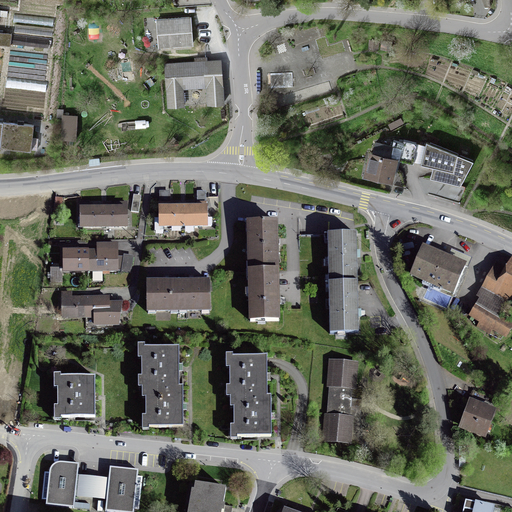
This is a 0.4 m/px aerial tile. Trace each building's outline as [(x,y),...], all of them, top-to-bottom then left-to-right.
[(158,18),(161,47),(191,45),(189,16),(158,18)] [(51,39),(0,32),(0,43),(49,50),(51,39)] [(194,62),(163,65),(167,108),(184,106),(182,89),(206,87),(207,104),(223,103),(220,72),(208,74),(207,58),(194,60),(194,62)] [(289,72),(265,74),(266,94),(290,93),(289,72)] [(8,75),(6,84),(46,90),(47,81),(8,75)] [(61,134),(77,134),(78,110),(62,110),(61,134)] [(34,124),(0,121),(0,148),(32,151),(34,124)] [(426,143),(425,147),(416,145),(404,142),(403,145),(393,143),(392,146),(375,142),(373,154),(368,153),(362,178),(391,184),(397,160),(422,166),(454,174),(458,158),(426,143)] [(141,197),(134,196),(131,212),(138,213),(141,197)] [(78,227),(126,226),(125,206),(111,206),(96,206),(77,207),(78,227)] [(157,230),(207,230),(207,209),(194,209),(173,209),(157,210),(157,230)] [(277,222),(246,223),(246,272),(277,271),(279,271),(277,222)] [(328,235),(298,236),(299,250),(328,249),(328,235)] [(328,249),(329,284),(357,284),(356,235),(328,235),(328,249)] [(92,251),(82,251),(77,251),(77,247),(63,247),(63,271),(117,271),(116,245),(95,246),(95,251),(92,251)] [(412,277),(453,294),(464,268),(468,270),(472,260),(452,251),(448,260),(423,250),(412,277)] [(510,301),(511,302),(511,255),(503,269),(494,264),(476,295),(479,297),(475,304),(500,318),(502,315),(510,301)] [(133,258),(124,256),(122,271),(130,272),(133,258)] [(62,269),(51,269),(51,282),(62,282),(62,269)] [(247,322),(279,321),(277,271),(246,272),(247,322)] [(148,312),(211,311),(210,283),(194,283),(163,284),(147,284),(148,312)] [(358,334),(357,284),(329,284),(330,334),(358,334)] [(62,318),(95,317),(95,324),(119,324),(122,304),(111,304),(111,298),(97,298),(76,298),(72,299),(71,294),(62,294),(62,318)] [(500,318),(475,304),(469,315),(479,322),(476,327),(490,335),(493,330),(506,338),(511,327),(511,320),(502,315),(500,318)] [(182,386),(179,386),(179,369),(179,350),(143,349),(143,374),(143,388),(148,388),(147,426),(182,427),(182,407),(182,386)] [(272,396),(268,396),(269,378),(269,356),(234,356),(231,356),(231,398),(236,398),(236,436),(272,437),(272,417),(272,396)] [(355,419),(362,420),(364,392),(360,392),(362,364),(331,361),(328,389),(330,389),(328,417),(325,416),(322,444),(352,447),(355,419)] [(60,417),(94,417),(94,397),(94,377),(60,377),(60,417)] [(463,425),(489,435),(499,409),(474,398),(463,425)] [(138,470),(110,467),(109,479),(78,475),(79,464),(61,462),(56,463),(53,465),(50,468),(49,472),(45,471),(43,492),(42,499),(46,499),(46,505),(74,508),(75,502),(75,496),(76,496),(106,499),(105,511),(112,511),(133,511),(134,509),(139,509),(142,476),(137,476),(138,470)] [(190,511),(222,511),(227,489),(195,484),(190,511)] [(463,511),(491,511),(493,508),(466,501),(463,511)]
